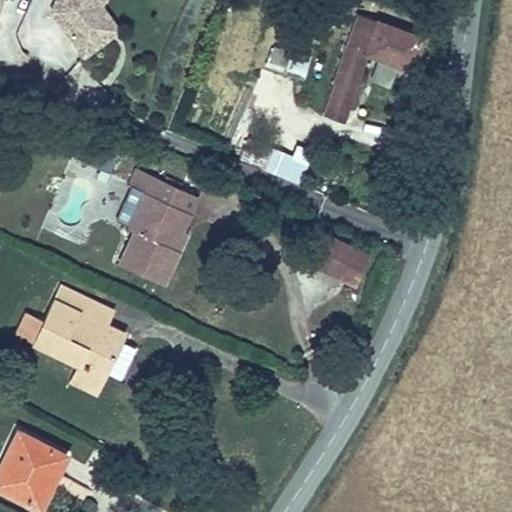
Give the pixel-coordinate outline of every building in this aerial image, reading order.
[(0,0),(0,58),(10,62),(35,0),(0,0)] [(84,0),(76,18),(113,68),(153,38),(136,11),(139,0),(84,0)] [(408,61),(416,34),(360,13),(335,78),(347,83),(352,72),(358,73),(367,47),(373,49),(392,56),(408,61)] [(261,43),(258,64),(306,72),(310,50),(261,43)] [(392,56),(373,49),(366,67),(385,74),(392,56)] [(358,73),(352,72),(347,83),(335,78),(325,106),(344,113),(358,73)] [(74,156),(109,173),(116,158),(80,142),(74,156)] [(270,146),(262,169),(299,182),(307,159),(270,146)] [(191,210),(173,202),(183,184),(150,168),(126,221),(136,227),(120,261),(164,281),(181,246),(175,242),(191,210)] [(183,184),(173,202),(191,210),(199,192),(183,184)] [(309,255),(356,275),(367,248),(320,229),(309,255)] [(110,322),(89,313),(96,300),(59,283),(44,316),(32,341),(73,361),(67,376),(93,389),(104,367),(112,351),(117,353),(123,339),(106,330),(110,322)] [(96,300),(89,313),(110,322),(115,308),(96,300)] [(14,332),(32,341),(44,316),(26,308),(14,332)] [(133,344),(123,339),(117,353),(112,351),(104,367),(119,375),(133,344)] [(20,433),(0,472),(0,485),(28,501),(44,475),(52,478),(65,455),(20,433)]
